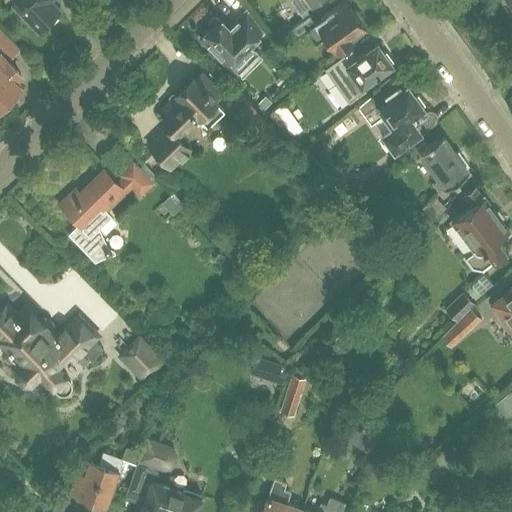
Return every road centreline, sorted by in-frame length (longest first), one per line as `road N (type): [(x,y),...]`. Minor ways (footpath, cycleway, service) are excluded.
road 1 (unclassified): [(0,167),(171,0)]
road 2 (unclassified): [(511,143),(407,0)]
